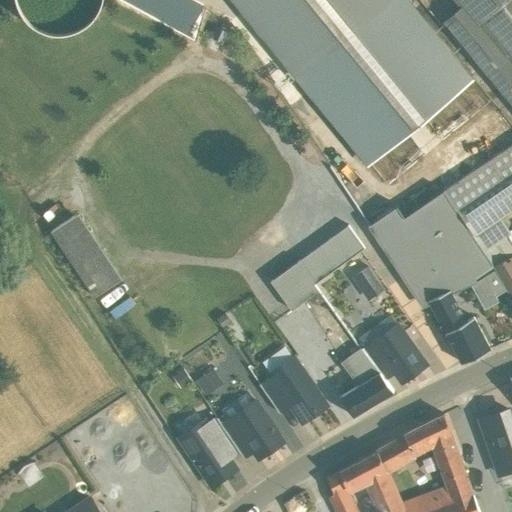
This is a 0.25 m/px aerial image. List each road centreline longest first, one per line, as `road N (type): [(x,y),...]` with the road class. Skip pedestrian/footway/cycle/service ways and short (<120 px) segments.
road 1 (track): [(0,191),(211,511)]
road 2 (residential): [(239,511),(353,436),(511,358)]
